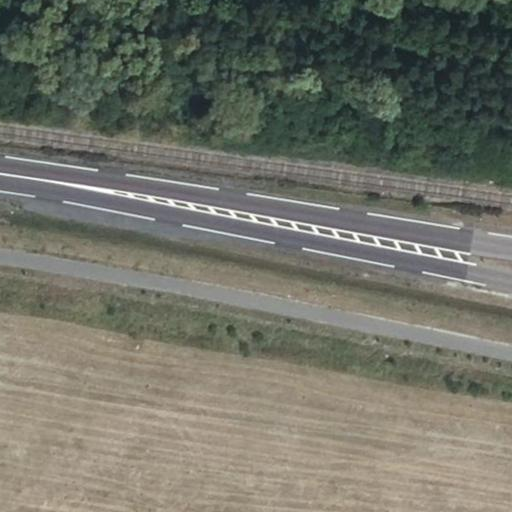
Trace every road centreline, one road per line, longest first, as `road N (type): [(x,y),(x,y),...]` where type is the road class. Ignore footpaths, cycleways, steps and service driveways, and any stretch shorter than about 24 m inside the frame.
road 1 (tertiary): [(0,177),(325,232)]
road 2 (tertiary): [(325,232),(511,271)]
road 3 (tertiary): [(511,257),(325,232)]
